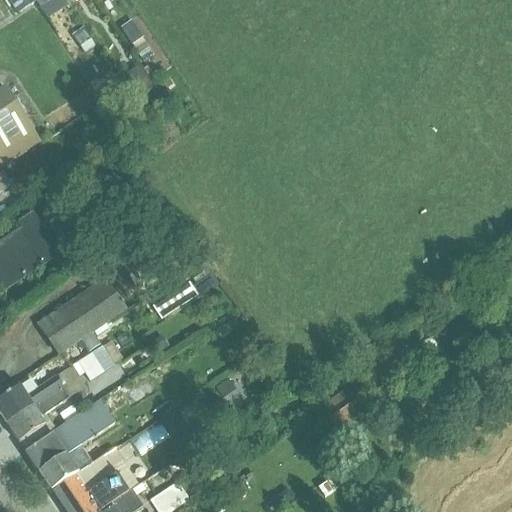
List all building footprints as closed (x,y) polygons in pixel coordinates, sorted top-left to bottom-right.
[(6,0),(17,16),(35,5),(32,0),(6,0)] [(33,0),(47,20),(67,6),(62,0),(33,0)] [(83,30),(71,37),(85,57),(96,49),(83,30)] [(139,67),(126,76),(140,99),(154,90),(139,67)] [(0,172),(4,170),(15,163),(40,146),(4,89),(0,91),(0,172)] [(15,163),(4,170),(9,177),(19,169),(15,163)] [(1,175),(0,175),(0,194),(9,188),(1,175)] [(19,231),(0,243),(0,289),(4,295),(61,258),(32,214),(16,225),(19,231)] [(169,235),(126,264),(144,291),(187,262),(169,235)] [(80,344),(92,336),(126,313),(125,312),(104,280),(35,326),(57,359),(80,344)] [(189,285),(151,309),(160,322),(198,298),(189,285)] [(92,336),(80,344),(87,355),(99,347),(92,336)] [(161,337),(147,347),(154,357),(168,347),(161,337)] [(422,343),(421,347),(421,351),(423,353),(427,355),(431,355),(434,353),(436,349),(436,346),(433,343),(430,341),(426,341),(422,343)] [(83,376),(118,353),(111,343),(102,349),(77,365),(83,376)] [(118,353),(83,376),(89,384),(114,369),(113,367),(120,368),(122,360),(118,353)] [(182,354),(158,370),(164,380),(166,378),(170,385),(185,375),(180,368),(188,362),(182,354)] [(0,419),(5,428),(79,379),(72,368),(37,391),(31,382),(0,402),(0,419)] [(141,370),(117,377),(123,395),(147,388),(141,370)] [(79,379),(5,428),(24,455),(56,432),(45,416),(86,389),(79,379)] [(227,380),(215,389),(222,399),(235,390),(227,380)] [(344,392),(320,408),(338,434),(362,417),(344,392)] [(56,432),(24,455),(50,494),(105,458),(98,446),(82,457),(81,454),(79,456),(76,450),(115,427),(109,418),(98,403),(56,432)] [(105,458),(50,494),(61,511),(102,511),(131,493),(139,488),(114,451),(105,458)] [(338,476),(317,490),(324,500),(345,487),(338,476)] [(154,511),(175,511),(190,502),(177,483),(148,502),(154,511)] [(131,493),(102,511),(137,511),(142,509),(131,493)]
